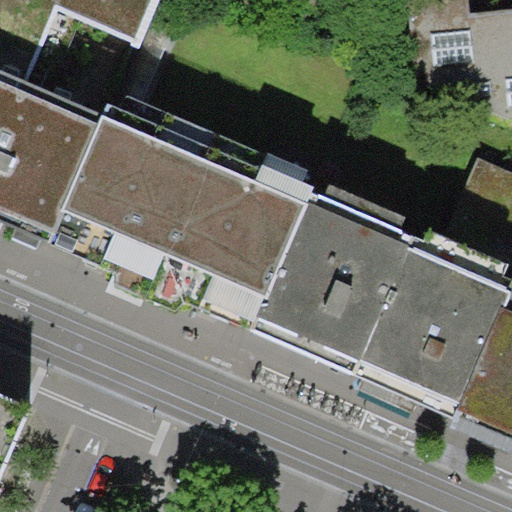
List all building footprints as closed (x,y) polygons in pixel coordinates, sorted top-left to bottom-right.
[(0,0),(0,229),(44,249),(99,122),(17,87),(50,9),(132,44),(151,0),(0,0)] [(511,14),(465,19),(462,0),(403,0),(412,88),(511,131),(511,14)] [(104,111),(99,122),(44,249),(92,269),(247,335),(306,197),(104,111)] [(511,180),(474,163),(435,253),(408,242),(348,379),(391,398),(450,423),(502,303),(511,280),(511,180)] [(348,379),(408,242),(306,197),(247,335),(281,350),(348,379)] [(511,451),(511,307),(502,303),(450,423),(450,425),(511,451)] [(0,470),(25,411),(0,400),(0,470)]
